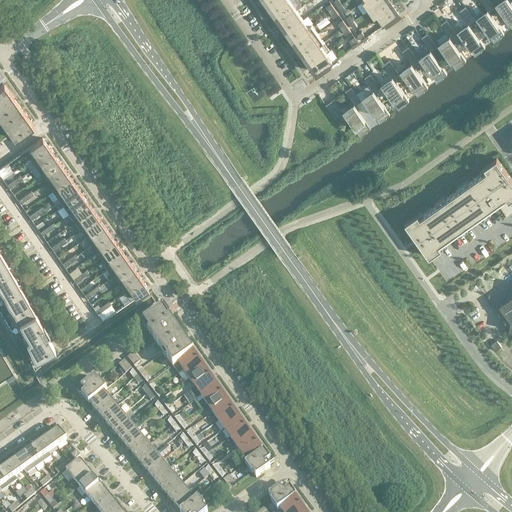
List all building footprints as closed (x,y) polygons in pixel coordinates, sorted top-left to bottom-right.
[(291,2),(289,0),(276,0),(270,5),(276,13),(291,2)] [(382,0),(364,0),(362,2),(368,10),(382,0)] [(393,6),(388,0),(382,0),(368,10),(374,19),(377,17),(393,6)] [(480,0),(487,10),(488,11),(494,7),(489,0),(480,0)] [(503,0),(497,4),(511,25),(511,4),(509,0),(503,0)] [(297,10),(291,2),(276,13),(281,21),(297,10)] [(335,9),(331,3),(326,7),(330,12),(335,9)] [(399,14),(393,6),(377,17),(383,25),(382,25),(383,25),(399,14)] [(469,24),(475,20),(465,7),(460,11),(468,23),(469,24)] [(339,14),(335,9),(330,12),(334,18),(339,14)] [(303,19),(297,10),(281,21),(287,30),(303,19)] [(488,11),(487,10),(488,11),(478,18),(494,40),(504,33),(488,11)] [(309,27),(303,19),(287,30),(293,38),(309,27)] [(347,25),(343,20),(338,23),(342,29),(347,25)] [(449,36),(450,38),(456,34),(446,20),(441,24),(449,36)] [(469,24),(468,23),(469,24),(459,31),(475,54),(485,47),(469,24)] [(312,25),(309,27),(293,38),(299,46),(318,33),(312,25)] [(350,31),(347,25),(342,29),(345,34),(350,31)] [(358,33),(357,33),(362,40),(367,36),(366,37),(362,31),(358,34),(358,33)] [(324,42),(318,33),(299,46),(305,55),(324,42)] [(431,51),(437,47),(427,34),(422,38),(430,50),(431,51)] [(359,42),(354,36),(354,37),(349,40),(353,46),(359,42)] [(450,38),(449,36),(449,37),(450,38),(440,45),(456,67),(466,60),(450,38)] [(329,50),(324,42),(305,55),(311,63),(327,52),(329,50)] [(403,51),(411,63),(412,64),(418,60),(408,47),(403,51)] [(430,50),(430,51),(421,58),(437,81),(447,74),(431,51),(430,50)] [(332,60),(327,52),(311,63),(317,72),(333,60),(332,60)] [(393,78),(399,74),(389,60),(384,64),(392,77),(393,78)] [(412,64),(411,63),(411,64),(411,65),(402,71),(418,94),(428,87),(412,64)] [(374,91),(380,87),(370,74),(365,78),(373,90),(374,91)] [(393,78),(392,77),(392,78),(383,85),(399,108),(409,100),(393,78)] [(0,84),(0,118),(4,125),(14,138),(33,125),(3,83),(0,84)] [(354,104),(355,105),(361,101),(351,87),(345,91),(354,104)] [(374,91),(373,90),(373,92),(364,98),(380,121),(390,114),(374,91)] [(332,101),(326,105),(336,118),(341,114),(332,101)] [(354,104),(354,105),(345,112),(361,134),(371,127),(355,105),(354,104)] [(24,151),(30,159),(48,146),(42,138),(24,151)] [(48,146),(30,159),(25,163),(30,170),(35,167),(53,154),(48,146)] [(59,162),(53,154),(35,167),(41,175),(59,162)] [(486,169),(420,216),(418,213),(417,214),(419,217),(408,224),(407,222),(410,219),(405,222),(429,256),(434,253),(430,255),(428,253),(439,245),(441,248),(442,248),(440,245),(506,198),(508,201),(509,200),(507,197),(511,193),(511,179),(497,158),(492,161),(492,162),(496,159),(498,161),(487,169),(485,166),(484,166),(486,169)] [(65,170),(59,162),(41,175),(47,182),(65,170)] [(70,178),(65,170),(47,182),(52,190),(70,178)] [(20,175),(13,180),(16,183),(22,179),(20,175)] [(76,185),(70,178),(52,190),(58,198),(76,185)] [(16,183),(13,180),(6,184),(9,188),(16,183)] [(81,193),(76,185),(58,198),(63,206),(81,193)] [(31,191),(24,195),(27,199),(33,194),(31,191)] [(87,201),(81,193),(63,206),(69,214),(87,201)] [(27,199),(24,195),(18,200),(20,204),(27,199)] [(92,209),(87,201),(69,214),(74,222),(92,209)] [(42,207),(35,211),(38,215),(44,210),(42,207)] [(98,217),(92,209),(74,222),(80,230),(98,217)] [(38,215),(35,211),(29,216),(31,219),(38,215)] [(103,225),(98,217),(80,230),(85,237),(103,225)] [(53,222),(46,227),(49,230),(55,226),(53,222)] [(109,233),(103,225),(85,237),(91,245),(109,233)] [(49,230),(46,227),(40,232),(42,235),(49,230)] [(114,241),(109,233),(91,245),(96,253),(114,241)] [(64,238),(57,243),(60,246),(66,242),(64,238)] [(120,248),(114,241),(96,253),(102,261),(120,248)] [(60,246),(57,243),(51,247),(53,251),(60,246)] [(125,256),(120,248),(102,261),(107,269),(125,256)] [(0,293),(27,340),(26,340),(35,360),(55,349),(47,336),(45,337),(39,326),(42,324),(29,302),(30,301),(29,301),(19,284),(20,284),(20,283),(18,284),(9,267),(10,266),(9,265),(8,266),(4,259),(0,251),(0,293)] [(75,254),(69,258),(71,262),(78,257),(75,254)] [(131,264),(125,256),(107,269),(113,277),(131,264)] [(71,262),(69,258),(62,263),(64,267),(71,262)] [(137,272),(131,264),(113,277),(119,285),(137,272)] [(86,270),(80,274),(82,278),(89,273),(86,270)] [(142,280),(137,272),(119,285),(124,292),(142,280)] [(82,278),(80,274),(73,279),(75,282),(82,278)] [(148,288),(142,280),(124,292),(130,301),(148,288)] [(97,285),(91,290),(93,293),(100,289),(97,285)] [(93,293),(91,290),(84,295),(86,298),(93,293)] [(511,295),(499,304),(510,320),(509,329),(511,330),(511,295)] [(108,301),(102,305),(104,309),(111,304),(108,301)] [(104,309),(102,305),(95,310),(98,314),(104,309)] [(166,313),(164,309),(142,324),(145,327),(173,367),(178,364),(178,363),(193,352),(193,353),(194,352),(166,313)] [(495,351),(502,347),(497,340),(491,345),(495,351)] [(178,364),(173,367),(179,375),(183,371),(200,360),(198,361),(193,353),(193,352),(178,363),(178,364)] [(138,359),(136,356),(129,361),(132,364),(138,359)] [(200,360),(183,371),(189,380),(204,369),(199,361),(200,360)] [(130,366),(127,363),(121,368),(123,371),(130,366)] [(210,377),(204,369),(189,380),(195,388),(211,377),(211,376),(210,377)] [(85,393),(81,396),(89,404),(90,403),(104,391),(104,392),(107,389),(99,381),(98,382),(94,377),(81,388),(85,393)] [(212,377),(211,377),(195,388),(191,391),(196,400),(201,397),(216,386),(210,378),(212,377)] [(222,394),(216,386),(201,397),(207,405),(223,393),(222,394)] [(90,403),(96,411),(95,412),(110,399),(104,392),(104,391),(90,403)] [(223,394),(223,393),(207,405),(213,413),(228,403),(222,395),(223,394)] [(117,407),(110,399),(95,412),(96,411),(103,418),(101,419),(102,420),(117,407)] [(234,411),(228,403),(213,413),(219,422),(235,410),(234,411)] [(123,415),(117,407),(102,420),(103,419),(109,426),(108,427),(123,415)] [(235,410),(219,422),(225,430),(240,419),(234,411),(235,410)] [(130,422),(123,415),(108,427),(109,427),(116,434),(114,435),(115,435),(130,422)] [(245,427),(240,419),(225,430),(231,438),(247,427),(245,427)] [(136,430),(130,422),(115,435),(116,434),(122,442),(121,443),(136,430)] [(59,431),(56,427),(47,433),(57,448),(67,441),(59,431)] [(247,427),(231,438),(236,447),(251,436),(246,428),(247,427)] [(143,438),(136,430),(121,443),(122,442),(129,450),(128,451),(143,438)] [(57,448),(47,433),(38,439),(49,453),(57,448)] [(257,444),(251,436),(236,447),(242,455),(259,444),(258,443),(257,444)] [(150,446),(143,438),(128,451),(129,450),(135,457),(134,458),(134,459),(150,446)] [(52,458),(49,453),(38,439),(30,445),(43,463),(52,458)] [(259,444),(242,455),(248,463),(263,453),(263,452),(258,445),(259,444)] [(43,463),(30,445),(22,451),(35,469),(43,463)] [(156,454),(150,446),(134,459),(136,458),(142,465),(141,466),(156,454)] [(35,469),(22,451),(13,457),(24,471),(27,475),(35,469)] [(264,451),(263,452),(263,453),(248,463),(245,465),(252,474),(253,473),(256,478),(270,468),(267,463),(271,461),(264,451)] [(72,456),(75,460),(80,456),(77,452),(72,456)] [(163,462),(156,454),(141,466),(141,467),(142,466),(149,473),(147,474),(148,474),(163,462)] [(24,471),(13,457),(5,463),(15,477),(24,471)] [(87,469),(80,460),(66,472),(73,480),(87,469)] [(64,462),(59,466),(63,470),(67,467),(64,462)] [(169,469),(163,462),(148,474),(148,475),(149,474),(155,481),(154,482),(169,469)] [(18,481),(15,477),(5,463),(0,466),(0,473),(9,487),(18,481)] [(63,470),(59,466),(55,470),(58,474),(63,470)] [(93,476),(87,469),(73,480),(80,488),(93,476)] [(176,477),(169,469),(154,482),(155,481),(162,489),(161,490),(176,477)] [(9,487),(0,473),(0,491),(1,493),(9,487)] [(48,476),(44,479),(47,484),(52,480),(48,476)] [(100,484),(93,476),(80,488),(86,496),(100,484)] [(183,485),(176,477),(161,490),(162,489),(168,497),(167,498),(183,485)] [(47,484),(44,479),(39,483),(43,487),(47,484)] [(106,492),(100,484),(86,496),(93,503),(106,492)] [(189,493),(183,485),(167,498),(169,497),(175,504),(174,505),(174,506),(189,493)] [(283,486),(275,491),(269,496),(272,500),(271,501),(278,511),(280,509),(280,508),(295,498),(296,497),(290,488),(286,490),(283,486)] [(33,489),(28,493),(32,497),(36,493),(33,489)] [(113,500),(106,492),(93,503),(99,511),(113,500)] [(32,497),(28,493),(24,496),(27,501),(32,497)] [(195,500),(189,493),(174,506),(175,505),(181,511),(182,511),(196,501),(195,500)] [(198,498),(195,500),(196,501),(182,511),(181,511),(207,511),(204,508),(205,507),(198,498)] [(280,508),(280,509),(282,511),(292,511),(302,505),(301,506),(295,498),(280,508)] [(114,511),(119,508),(113,500),(99,511),(100,511),(114,511)] [(17,502),(12,506),(16,510),(21,506),(17,502)]
